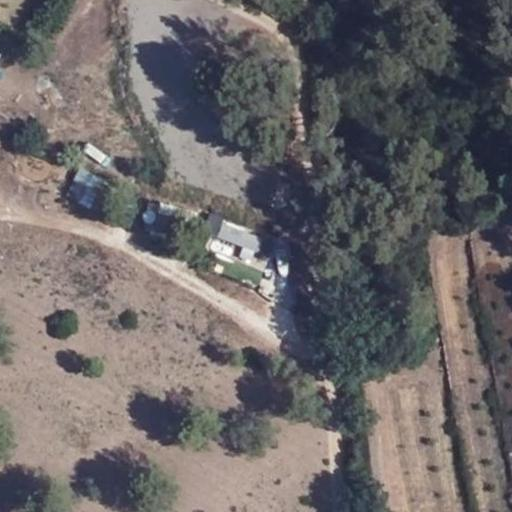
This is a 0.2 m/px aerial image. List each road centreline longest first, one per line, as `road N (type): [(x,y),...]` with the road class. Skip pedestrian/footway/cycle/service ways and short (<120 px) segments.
road 1 (track): [(342,511),(337,402),(291,41)]
road 2 (track): [(333,367),(292,357),(226,296),(126,244)]
